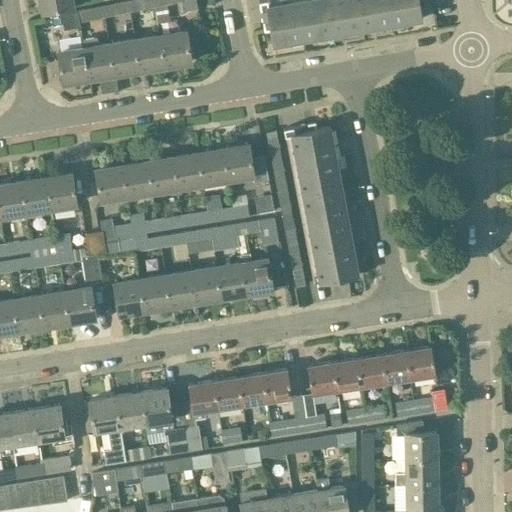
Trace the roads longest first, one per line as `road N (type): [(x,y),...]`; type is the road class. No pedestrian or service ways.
road 1 (residential): [(0,372),(397,307)]
road 2 (unclassified): [(475,297),(470,50)]
road 3 (residential): [(397,307),(353,72)]
road 4 (residential): [(34,122),(246,88)]
road 5 (unclassified): [(482,511),(475,297)]
road 6 (residential): [(34,122),(8,0)]
